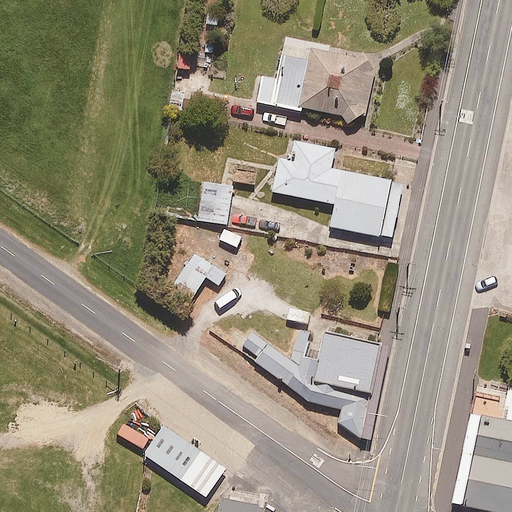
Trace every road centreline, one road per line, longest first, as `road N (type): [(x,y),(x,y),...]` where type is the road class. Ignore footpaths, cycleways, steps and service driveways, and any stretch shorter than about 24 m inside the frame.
road 1 (primary): [(498,0),(394,511)]
road 2 (unclassified): [(0,248),(377,511)]
